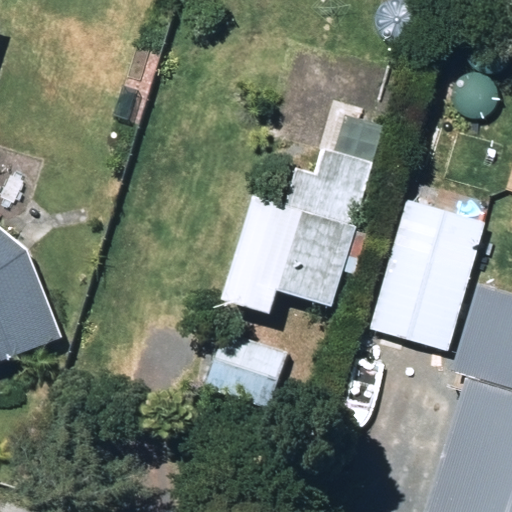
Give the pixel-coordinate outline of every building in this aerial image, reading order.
[(0,75),(11,41),(0,37),(0,75)] [(495,135),(507,90),(469,79),(456,124),(495,135)] [(450,338),(487,210),(415,189),(377,317),(450,338)] [(96,211),(88,236),(106,243),(115,218),(96,211)] [(364,245),(265,216),(233,324),(285,338),(293,313),(341,327),(364,245)] [(36,265),(0,235),(0,382),(72,353),(36,265)] [(480,364),(434,511),(511,511),(511,284),(490,278),(464,359),(480,364)] [(295,365),(229,343),(210,397),(276,419),(295,365)]
